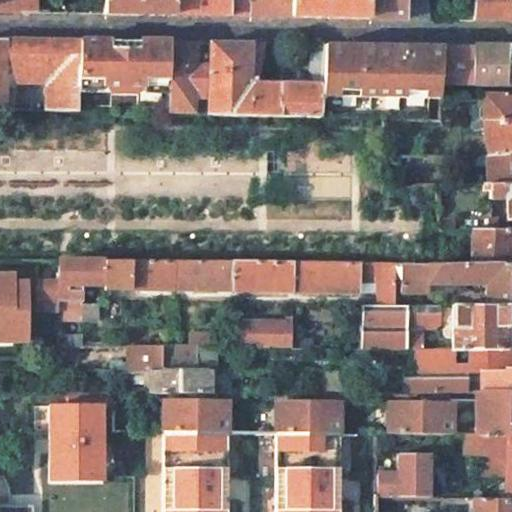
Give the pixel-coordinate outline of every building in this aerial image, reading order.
[(0,0),(0,13),(35,14),(35,0),(0,0)] [(46,0),(35,0),(35,14),(47,13),(46,0)] [(103,0),(103,15),(105,15),(105,14),(172,16),(171,0),(103,0)] [(171,0),(172,16),(210,16),(248,17),(247,0),(171,0)] [(247,0),(248,17),(291,18),(291,0),(247,0)] [(291,0),(291,18),(336,19),(366,19),(366,0),(291,0)] [(366,0),(366,19),(405,20),(405,0),(366,0)] [(405,0),(405,20),(424,20),(424,0),(405,0)] [(472,0),(472,21),(510,22),(509,0),(472,0)] [(5,42),(0,41),(0,107),(4,108),(4,76),(44,76),(44,108),(76,108),(77,108),(77,92),(78,42),(5,42)] [(170,43),(78,42),(77,92),(168,94),(169,65),(170,43)] [(197,43),(170,43),(169,65),(168,94),(168,97),(168,113),(193,114),(209,115),(209,97),(210,65),(197,65),(197,43)] [(250,44),(211,44),(210,65),(209,97),(209,115),(249,115),(250,83),(256,84),(257,44),(250,44)] [(339,117),(357,118),(376,119),(378,110),(427,108),(427,100),(430,100),(430,55),(415,55),(415,47),(405,46),(322,45),(322,54),(321,75),(321,82),(320,84),(318,117),(339,117)] [(399,120),(432,121),(432,113),(438,114),(440,85),(443,47),(415,47),(415,55),(430,55),(430,100),(428,108),(427,108),(378,110),(376,119),(383,120),(399,120)] [(440,85),(472,85),(474,47),(443,47),(440,85)] [(511,47),(506,47),(474,47),(472,85),(504,86),(505,69),(511,69),(511,47)] [(322,54),(314,53),(309,56),(309,71),(313,75),(321,75),(322,54)] [(284,84),(278,84),(277,116),(318,117),(320,84),(321,82),(321,75),(313,75),(312,84),(284,84)] [(256,84),(250,83),(249,115),(277,116),(278,84),(256,84)] [(77,109),(168,113),(168,97),(168,94),(77,92),(77,108),(77,109)] [(511,96),(482,94),(481,121),(511,121),(511,96)] [(511,121),(481,121),(482,127),(487,157),(488,157),(488,154),(511,152),(511,121)] [(487,157),(487,184),(511,182),(511,152),(488,154),(488,157),(487,157)] [(511,182),(487,184),(487,191),(488,199),(506,199),(506,221),(511,220),(511,182)] [(488,230),(470,230),(472,265),(511,265),(511,230),(497,230),(488,230)] [(59,263),(59,284),(37,284),(37,310),(58,310),(58,306),(58,303),(82,303),(82,285),(105,285),(105,263),(59,263)] [(172,263),(105,263),(105,285),(104,290),(104,299),(112,299),(112,290),(172,291),(172,263)] [(230,264),(172,263),(172,291),(230,291),(230,264)] [(291,264),(230,264),(230,291),(290,292),(291,264)] [(356,265),(291,264),(290,292),(356,292),(356,283),(356,265)] [(389,264),(356,265),(356,283),(356,292),(375,293),(375,297),(375,306),(392,306),(392,297),(391,274),(392,264),(389,264)] [(402,265),(392,264),(391,274),(401,274),(399,293),(428,293),(428,285),(473,284),(485,283),(485,308),(506,308),(511,307),(511,265),(472,265),(444,265),(430,265),(402,265)] [(0,334),(12,334),(12,341),(28,341),(28,284),(14,284),(14,276),(0,276),(0,334)] [(97,304),(58,306),(58,310),(58,320),(97,321),(97,304)] [(375,306),(360,306),(359,349),(359,351),(402,351),(407,351),(407,328),(435,328),(439,324),(452,323),(451,307),(451,306),(392,306),(375,306)] [(485,308),(451,307),(452,323),(453,350),(487,350),(505,350),(506,308),(485,308)] [(286,322),(231,321),(231,348),(290,349),(290,339),(290,322),(291,317),(286,317),(286,322)] [(214,334),(188,333),(188,348),(194,348),(214,348),(214,334)] [(0,343),(12,343),(12,341),(12,334),(0,334),(0,343)] [(80,335),(58,335),(58,346),(80,346),(80,335)] [(327,339),(290,339),(290,349),(326,349),(327,339)] [(159,347),(127,347),(125,372),(148,372),(159,371),(159,347)] [(159,371),(194,372),(194,348),(188,348),(182,348),(171,348),(159,347),(159,371)] [(486,372),(511,371),(511,349),(505,350),(487,350),(486,372)] [(407,351),(402,351),(402,373),(465,372),(480,372),(486,372),(487,350),(453,350),(407,351)] [(159,371),(148,372),(148,387),(134,387),(135,394),(148,394),(208,394),(209,377),(209,372),(194,372),(159,371)] [(511,371),(486,372),(480,372),(480,393),(511,391),(511,371)] [(338,372),(318,372),(318,392),(338,392),(338,372)] [(465,372),(402,373),(402,393),(465,393),(465,372)] [(511,391),(480,393),(475,393),(474,435),(479,434),(507,429),(511,427),(511,391)] [(111,394),(66,394),(66,406),(100,406),(111,406),(111,394)] [(162,432),(226,433),(226,403),(162,402),(162,406),(159,409),(159,424),(162,428),(162,432)] [(274,433),(338,434),(338,404),(274,403),(274,407),(271,410),(271,425),(274,429),(274,433)] [(387,434),(451,435),(450,405),(387,404),(386,408),(383,411),(383,427),(387,430),(387,434)] [(66,406),(47,406),(48,447),(48,482),(101,482),(100,406),(66,406)] [(464,453),(473,452),(473,475),(499,475),(499,466),(507,467),(507,429),(479,434),(474,435),(465,435),(464,453)] [(225,436),(161,436),(162,469),(170,469),(170,511),(161,511),(224,511),(225,511),(217,511),(217,491),(217,469),(225,469),(225,436)] [(337,436),(274,436),(274,469),(282,469),(282,511),(273,511),(336,511),(337,511),(329,511),(329,490),(329,469),(337,469),(337,436)] [(395,499),(426,500),(427,454),(396,454),(395,474),(395,499)] [(395,474),(374,474),(374,496),(374,499),(384,499),(395,499),(395,474)] [(383,511),(384,499),(374,499),(373,511),(383,511)] [(507,511),(507,499),(471,500),(471,505),(471,507),(470,511),(507,511)]
